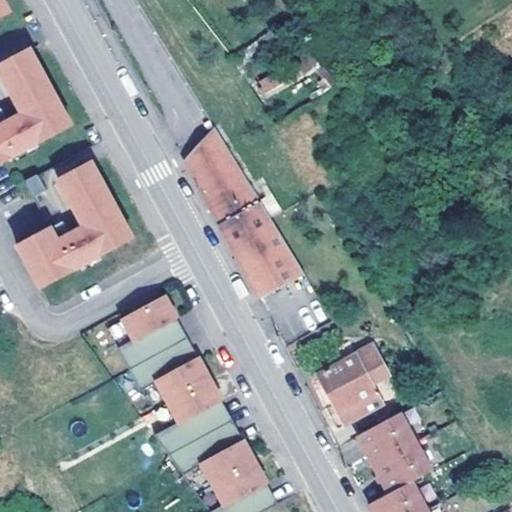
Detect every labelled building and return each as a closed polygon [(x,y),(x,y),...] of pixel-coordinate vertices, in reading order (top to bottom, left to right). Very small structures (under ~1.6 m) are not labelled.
[(38,64),(21,34),(0,46),(0,160),(70,122),(38,64)] [(312,47),(278,69),(289,85),(290,86),(315,70),(327,89),(338,83),(312,47)] [(289,85),(278,69),(257,82),(267,98),(289,85)] [(202,151),(183,162),(259,298),(268,293),(302,275),(221,141),(202,151)] [(83,147),(22,180),(48,226),(15,244),(38,286),(132,235),(83,147)] [(176,315),(164,293),(121,317),(133,337),(117,346),(140,388),(156,380),(181,425),(170,433),(156,442),(174,468),(182,481),(200,469),(222,510),(219,511),(262,511),(272,506),(260,485),(267,481),(244,438),(236,442),(214,402),(221,398),(198,355),(191,359),(169,319),(176,315)] [(198,355),(176,315),(169,319),(191,359),(198,355)] [(133,337),(121,317),(106,325),(117,346),(133,337)] [(369,381),(387,372),(372,344),(354,353),(346,339),(308,359),(330,401),(341,396),(352,418),(380,403),(369,381)] [(156,380),(140,388),(170,433),(181,425),(156,380)] [(352,418),(341,396),(330,401),(324,404),(335,427),(352,418)] [(244,438),(221,398),(214,402),(236,442),(244,438)] [(430,467),(398,410),(356,433),(357,435),(367,453),(377,471),(387,489),(388,491),(373,500),(379,511),(429,511),(411,479),(430,467)] [(357,435),(353,438),(363,455),(367,453),(357,435)] [(200,469),(182,481),(203,511),(219,511),(222,510),(200,469)] [(377,471),(373,474),(383,492),(387,489),(377,471)] [(267,481),(260,485),(272,506),(278,501),(267,481)] [(379,511),(373,500),(368,502),(373,511),(379,511)]
